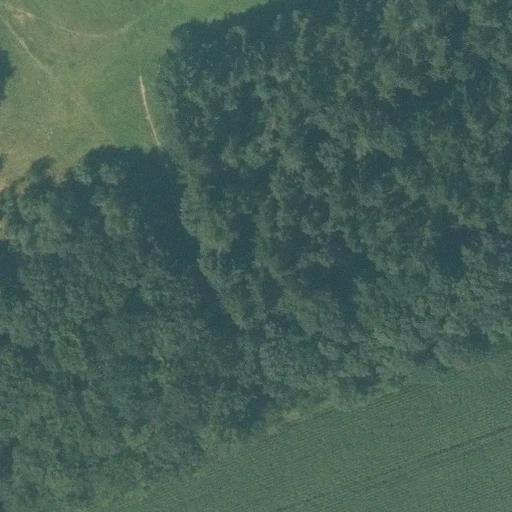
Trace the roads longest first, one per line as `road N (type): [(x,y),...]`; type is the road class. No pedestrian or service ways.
road 1 (track): [(71,87),(287,403),(0,508)]
road 2 (track): [(511,211),(235,327)]
road 3 (track): [(0,167),(71,87),(80,25),(13,0)]
road 4 (track): [(126,167),(280,120)]
road 5 (track): [(171,0),(116,30),(80,25),(63,0)]
